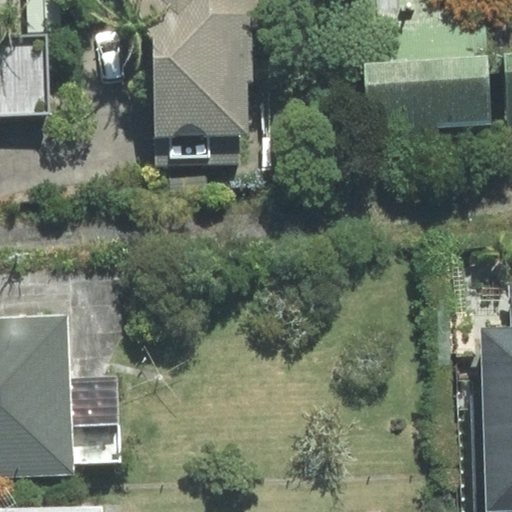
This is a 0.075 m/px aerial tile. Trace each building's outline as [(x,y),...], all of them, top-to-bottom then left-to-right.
[(19,51),(18,0),(0,0),(0,160),(8,160),(7,116),(60,115),(59,50),(19,51)] [(266,137),(268,0),(158,0),(170,16),(168,135),(266,137)] [(376,0),(384,147),(511,140),(511,38),(510,0),(376,0)] [(86,375),(82,306),(0,310),(0,475),(91,471),(88,428),(134,426),(131,373),(86,375)] [(511,327),(493,327),(491,499),(511,499),(511,327)]
